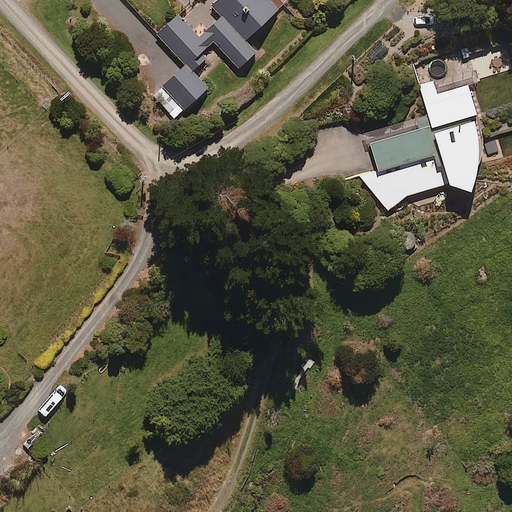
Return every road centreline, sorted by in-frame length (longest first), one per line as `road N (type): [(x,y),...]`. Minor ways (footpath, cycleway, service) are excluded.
road 1 (track): [(179,162),(268,225),(286,262),(280,324),(244,450),(210,511)]
road 2 (residential): [(380,0),(241,139),(179,162)]
road 3 (residential): [(0,0),(150,153),(179,162)]
